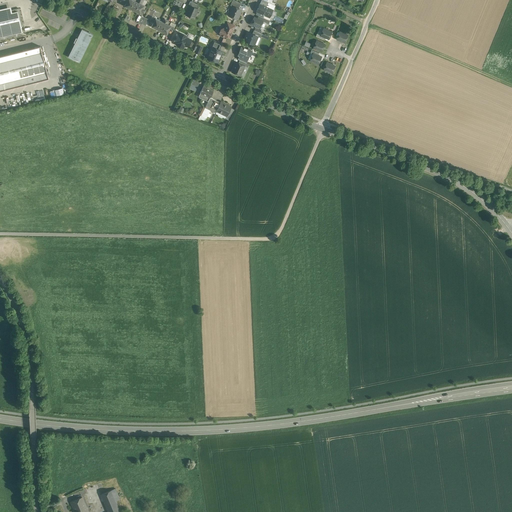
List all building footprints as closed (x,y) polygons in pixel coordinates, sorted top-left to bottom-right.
[(120,0),(120,1),(126,4),(124,6),(130,9),(134,1),(133,0),(132,0),(120,0)] [(136,0),(136,1),(132,0),(133,0),(134,1),(130,9),(135,11),(140,0),(136,0)] [(140,0),(135,11),(140,14),(141,11),(144,13),(147,7),(142,4),(143,0),(140,0)] [(241,3),(234,0),(232,0),(230,5),(233,6),(239,9),(241,3)] [(260,4),(257,12),(269,17),(273,10),(266,7),(260,4)] [(195,8),(190,5),(186,15),(190,17),(191,16),(194,18),(198,9),(195,8)] [(239,9),(233,6),(229,16),(237,19),(238,18),(239,16),(239,15),(241,10),(239,9)] [(11,7),(0,8),(0,37),(22,32),(18,11),(12,12),(11,7)] [(161,21),(156,19),(155,18),(152,17),(150,21),(154,22),(151,27),(152,27),(157,29),(161,21)] [(262,20),(254,17),(251,24),(260,28),(263,21),(262,20)] [(163,22),(161,21),(157,29),(162,32),(166,23),(167,24),(168,21),(165,19),(163,22)] [(227,22),(225,28),(224,28),(221,29),(220,32),(221,36),(224,37),(227,36),(230,37),(235,26),(227,22)] [(167,24),(166,23),(162,32),(167,34),(167,33),(169,30),(172,31),(174,27),(171,26),(170,26),(167,24)] [(82,29),(68,57),(79,62),(93,35),(82,29)] [(332,32),(324,29),(321,35),(330,39),(332,32)] [(174,32),(170,40),(175,42),(179,34),(174,32)] [(252,34),(248,32),(244,40),(253,44),(255,40),(257,40),(258,37),(258,36),(252,34)] [(348,36),(340,32),(337,39),(346,42),(348,36)] [(187,36),(180,33),(179,34),(175,42),(176,42),(175,43),(179,45),(179,46),(183,48),(185,45),(188,47),(191,40),(187,38),(187,36)] [(222,44),(214,40),(211,46),(212,47),(212,46),(219,50),(222,44)] [(325,44),(317,41),(314,47),(322,51),(325,44)] [(40,46),(0,56),(0,83),(47,72),(40,46)] [(219,50),(212,46),(212,47),(207,57),(211,59),(210,60),(211,61),(213,62),(214,62),(214,61),(218,62),(223,51),(219,50)] [(252,51),(241,46),(239,51),(239,53),(240,54),(238,59),(240,60),(246,63),(248,59),(248,60),(250,56),(252,51)] [(318,56),(314,54),(311,60),(319,64),(322,57),(318,56)] [(238,63),(236,62),(232,72),(240,75),(244,66),(238,63)] [(336,66),(327,63),(325,69),(333,73),(336,66)] [(47,72),(0,83),(0,90),(49,79),(47,72)] [(194,78),(190,87),(196,91),(201,81),(194,78)] [(213,91),(203,86),(199,96),(209,101),(206,108),(210,110),(215,99),(210,97),(213,91)] [(215,99),(210,110),(216,113),(217,111),(217,110),(221,102),(215,99)] [(231,107),(221,102),(217,110),(217,111),(227,115),(231,107)] [(205,107),(200,115),(206,118),(210,110),(206,108),(205,107)] [(125,511),(115,488),(101,494),(108,511),(125,511)] [(82,498),(71,502),(75,510),(85,506),(82,498)]
